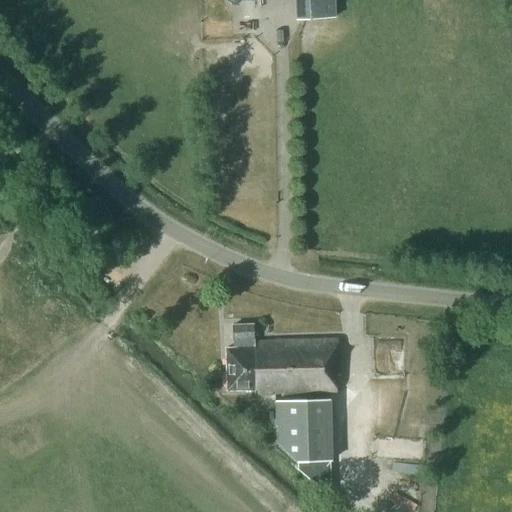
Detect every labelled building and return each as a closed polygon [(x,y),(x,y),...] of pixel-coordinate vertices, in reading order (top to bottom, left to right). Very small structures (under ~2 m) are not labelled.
[(335,0),(302,0),(304,19),(336,17),(335,0)] [(255,324),(234,325),(234,338),(236,340),(237,348),(228,348),(229,389),(256,388),(256,394),(338,391),(337,374),(341,374),(340,339),(255,342),(255,324)] [(385,337),(384,363),(404,364),(405,337),(385,337)] [(330,399),(276,401),(277,443),(296,461),(331,460),(330,399)] [(331,460),(296,461),(296,469),(332,496),(331,460)]
